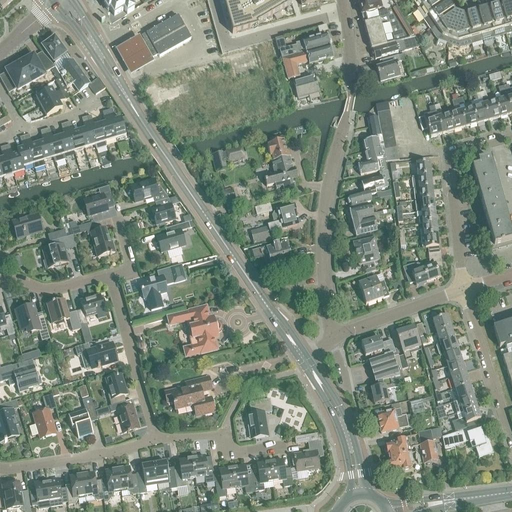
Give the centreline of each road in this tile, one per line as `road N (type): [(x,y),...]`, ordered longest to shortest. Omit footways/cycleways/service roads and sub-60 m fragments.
road 1 (tertiary): [(305,362),(87,37)]
road 2 (residential): [(346,11),(351,92),(322,227),(332,340)]
road 3 (residential): [(462,289),(448,153),(511,136)]
road 4 (residential): [(212,0),(225,47),(346,11)]
road 5 (residential): [(154,438),(110,276)]
road 6 (residential): [(462,289),(511,444)]
road 7 (residential): [(0,468),(115,452),(154,438)]
road 8 (residential): [(154,438),(222,434),(225,455),(279,449)]
road 9 (residential): [(332,340),(462,289)]
